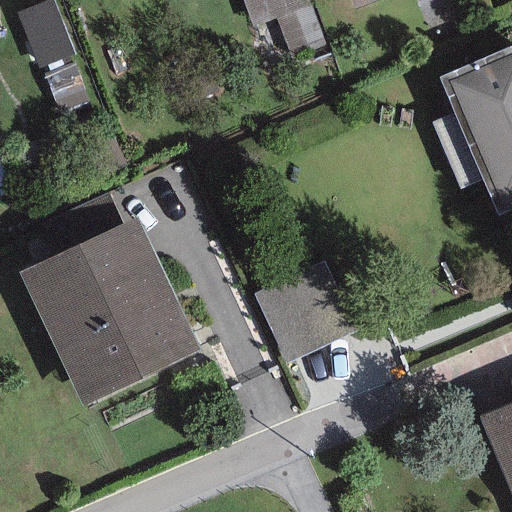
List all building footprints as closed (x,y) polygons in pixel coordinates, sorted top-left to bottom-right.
[(308,0),(240,0),(251,26),(272,18),(289,63),(327,48),(308,0)] [(383,0),(350,0),(355,12),(383,0)] [(511,47),(437,78),(495,215),(511,208),(511,47)] [(79,406),(198,351),(136,218),(17,273),(79,406)] [(323,264),(253,296),(284,364),(354,332),(323,264)] [(511,403),(479,417),(511,494),(511,403)]
